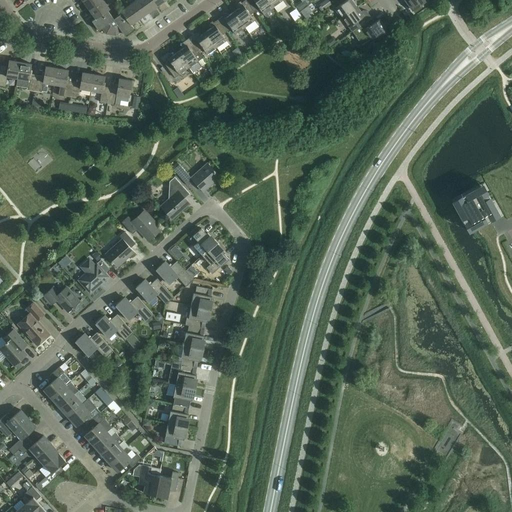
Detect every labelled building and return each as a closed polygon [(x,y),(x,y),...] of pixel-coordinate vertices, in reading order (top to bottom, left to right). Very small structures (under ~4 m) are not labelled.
[(102,0),(84,0),(83,1),(89,10),(103,0),(102,0)] [(89,10),(95,18),(95,19),(107,10),(108,10),(109,9),(103,0),(89,10)] [(148,12),(139,0),(135,0),(129,4),(139,18),(148,12)] [(139,0),(148,12),(157,6),(152,0),(139,0)] [(254,11),(246,0),(244,0),(241,3),(240,1),(238,2),(237,6),(239,8),(233,11),(245,27),(254,20),(250,15),(254,11)] [(273,7),(267,0),(246,0),(254,11),(259,8),(265,16),(268,17),(269,17),(273,14),(273,13),(273,10),(272,8),(273,7)] [(342,17),(357,6),(354,1),(354,0),(340,0),(342,3),(335,8),(342,17)] [(405,0),(412,10),(426,0),(405,0)] [(139,18),(129,4),(120,11),(122,13),(131,25),(131,24),(139,18)] [(286,4),(278,11),(282,16),(290,9),(286,4)] [(302,13),(311,8),(309,4),(300,9),(302,13)] [(342,17),(352,31),(371,17),(366,11),(363,10),(361,11),(357,6),(342,17)] [(95,19),(95,18),(91,21),(98,30),(102,28),(106,34),(116,35),(121,31),(124,35),(134,28),(131,24),(131,25),(122,13),(113,19),(108,10),(107,10),(95,19)] [(245,27),(233,11),(228,15),(227,13),(223,13),(221,14),(222,16),(218,19),(226,31),(231,28),(235,34),(245,27)] [(294,21),(301,16),(298,13),(292,17),(294,21)] [(371,17),(352,31),(362,46),(390,25),(388,23),(385,23),(383,24),(379,19),(374,22),(371,17)] [(222,35),(226,31),(218,19),(213,23),(212,21),(210,23),(209,26),(211,28),(205,32),(216,47),(226,40),(222,35)] [(249,32),(253,37),(263,30),(259,24),(249,32)] [(216,47),(205,32),(200,35),(199,33),(195,33),(189,38),(198,51),(203,48),(207,54),(216,47)] [(202,57),(198,51),(189,38),(182,43),(181,46),(182,48),(177,52),(188,67),(192,73),(202,66),(198,61),(202,57)] [(223,54),(233,48),(231,45),(221,51),(223,54)] [(188,67),(177,52),(172,55),(171,54),(167,53),(160,58),(174,77),(188,67)] [(7,77),(17,78),(20,62),(9,60),(8,67),(6,66),(5,70),(0,68),(0,85),(5,86),(7,77)] [(17,78),(16,86),(27,88),(26,90),(34,91),(37,75),(31,74),(32,71),(30,70),(31,64),(20,62),(17,78)] [(54,84),(57,68),(46,66),(45,73),(43,72),(42,76),(37,75),(34,91),(41,92),(42,91),(46,91),(48,83),(54,84)] [(59,95),(71,97),(73,81),(68,80),(69,77),(67,76),(68,70),(57,68),(54,84),(60,85),(59,95)] [(73,81),(71,97),(78,98),(80,89),(91,90),(93,74),(82,72),(81,79),(79,78),(79,82),(73,81)] [(104,76),(93,74),(91,90),(101,92),(100,102),(107,103),(110,87),(105,86),(105,83),(103,82),(104,76)] [(115,88),(110,87),(107,103),(119,105),(120,100),(128,102),(129,97),(131,80),(119,78),(118,85),(116,85),(115,88)] [(188,99),(184,87),(177,90),(182,102),(188,99)] [(218,176),(207,163),(191,177),(178,163),(172,168),(188,186),(193,181),(203,191),(209,186),(208,185),(218,176)] [(185,198),(190,194),(174,177),(169,181),(168,199),(161,206),(172,219),(189,203),(185,198)] [(482,183),(451,200),(468,231),(499,214),(482,183)] [(205,196),(201,199),(209,206),(212,203),(205,196)] [(138,229),(148,240),(161,229),(144,210),(132,221),(128,216),(121,222),(132,234),(138,229)] [(193,245),(202,255),(217,241),(212,237),(207,233),(206,234),(201,228),(189,238),(194,244),(193,245)] [(113,263),(117,268),(135,252),(130,248),(135,243),(125,231),(120,236),(122,239),(105,254),(111,260),(110,261),(112,263),(113,263)] [(217,241),(202,255),(210,264),(206,267),(212,273),(229,259),(223,253),(225,252),(220,247),(217,241)] [(78,264),(92,257),(88,249),(74,256),(78,264)] [(66,255),(58,262),(62,267),(71,260),(66,255)] [(78,280),(90,292),(108,276),(104,273),(109,269),(101,260),(94,265),(89,259),(81,266),(86,273),(78,280)] [(169,267),(165,261),(156,269),(168,283),(177,276),(186,286),(194,279),(177,260),(169,267)] [(149,285),(144,279),(135,287),(148,301),(157,294),(165,304),(173,297),(157,278),(149,285)] [(68,312),(79,301),(66,287),(60,291),(57,291),(53,286),(43,295),(52,304),(57,299),(68,312)] [(191,305),(211,309),(211,303),(212,296),(207,295),(209,288),(196,286),(195,293),(193,293),(191,305)] [(129,303),(124,297),(115,305),(128,319),(136,312),(145,322),(153,315),(137,296),(129,303)] [(44,314),(33,302),(26,308),(30,313),(17,324),(36,345),(49,334),(37,320),(44,314)] [(208,315),(211,309),(191,305),(188,318),(186,317),(185,325),(188,325),(201,328),(202,321),(207,322),(208,315)] [(180,314),(166,312),(165,320),(179,322),(180,314)] [(109,321),(104,315),(95,323),(108,337),(116,330),(125,340),(133,333),(116,314),(109,321)] [(186,332),(183,345),(203,348),(203,342),(204,335),(199,335),(201,328),(188,325),(187,332),(186,332)] [(7,342),(0,347),(0,349),(14,365),(26,354),(22,350),(28,346),(13,329),(3,338),(7,342)] [(105,358),(113,351),(96,332),(89,339),(84,333),(75,341),(87,355),(96,348),(105,358)] [(203,348),(183,345),(181,357),(182,358),(181,364),(193,367),(194,360),(199,361),(200,354),(203,348)] [(193,367),(181,364),(172,363),(168,382),(175,384),(195,388),(195,381),(196,375),(192,374),(193,367)] [(59,366),(50,375),(54,380),(44,389),(52,398),(66,386),(58,377),(64,372),(59,366)] [(195,388),(175,384),(173,396),(174,397),(173,404),(185,406),(187,399),(191,400),(193,394),(195,388)] [(70,390),(66,386),(52,398),(60,407),(78,391),(74,386),(70,390)] [(68,416),(82,404),(86,400),(78,391),(60,407),(68,416)] [(98,408),(108,403),(103,393),(93,398),(98,408)] [(86,400),(82,404),(68,416),(76,425),(86,416),(91,421),(100,412),(88,398),(86,400)] [(185,406),(173,404),(172,411),(170,410),(168,423),(187,427),(187,420),(189,414),(184,413),(185,406)] [(0,427),(8,436),(14,430),(28,418),(20,410),(10,419),(6,414),(0,419),(0,427)] [(93,444),(107,432),(99,423),(105,418),(100,412),(91,421),(95,426),(85,435),(93,444)] [(19,449),(29,440),(25,435),(35,426),(28,418),(14,430),(21,438),(9,449),(13,454),(19,449)] [(187,427),(168,423),(164,443),(178,446),(179,439),(184,439),(185,433),(187,427)] [(117,429),(120,435),(128,431),(125,425),(117,429)] [(93,444),(101,453),(119,437),(115,433),(111,437),(107,432),(93,444)] [(19,449),(23,453),(29,448),(37,456),(50,444),(43,435),(33,445),(29,440),(19,449)] [(119,437),(101,453),(109,462),(123,450),(118,445),(122,441),(119,437)] [(50,444),(37,456),(44,464),(58,452),(50,444)] [(123,450),(109,462),(117,471),(127,462),(132,467),(141,458),(136,453),(135,454),(131,451),(127,454),(123,450)] [(36,485),(40,490),(59,474),(55,469),(65,460),(58,452),(44,464),(51,472),(36,485)] [(159,475),(161,469),(139,465),(134,469),(132,475),(140,476),(138,484),(144,485),(143,492),(155,495),(159,475)] [(171,477),(159,475),(155,495),(167,497),(169,490),(175,491),(178,473),(172,471),(171,477)] [(28,500),(25,504),(32,511),(43,511),(45,510),(36,500),(41,496),(33,487),(24,495),(28,500)]
